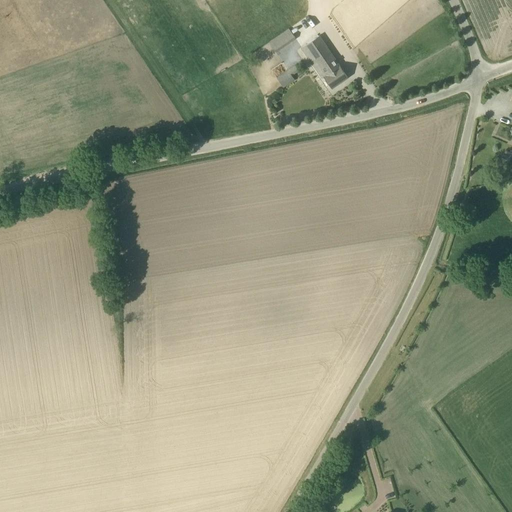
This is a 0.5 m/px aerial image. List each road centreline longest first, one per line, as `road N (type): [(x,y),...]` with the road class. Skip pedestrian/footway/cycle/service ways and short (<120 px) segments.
road 1 (unclassified): [(0,186),(386,106),(479,78)]
road 2 (unclassified): [(289,511),(434,238),(479,78)]
